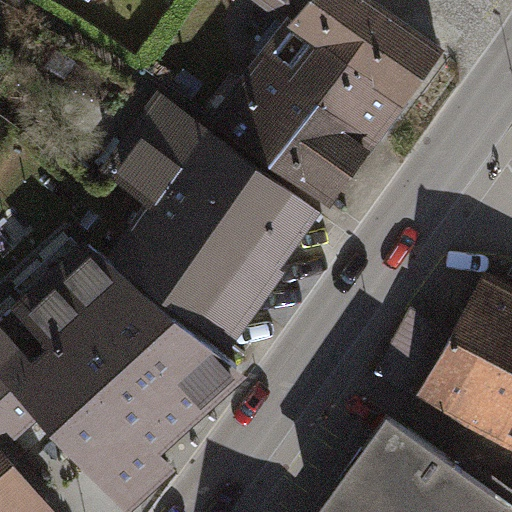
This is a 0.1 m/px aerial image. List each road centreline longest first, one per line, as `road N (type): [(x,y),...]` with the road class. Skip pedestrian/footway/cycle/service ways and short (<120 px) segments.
road 1 (secondary): [(432,177),(194,511)]
road 2 (secondary): [(511,69),(432,177)]
